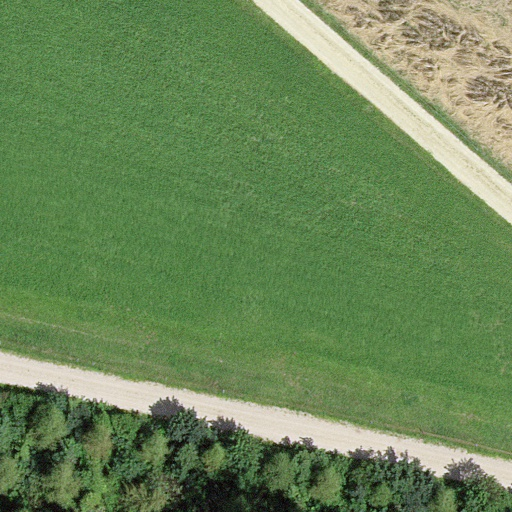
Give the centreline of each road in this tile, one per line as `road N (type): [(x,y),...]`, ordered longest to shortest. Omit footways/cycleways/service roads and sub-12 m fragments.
road 1 (track): [(511,474),(0,351)]
road 2 (track): [(270,0),(511,208)]
